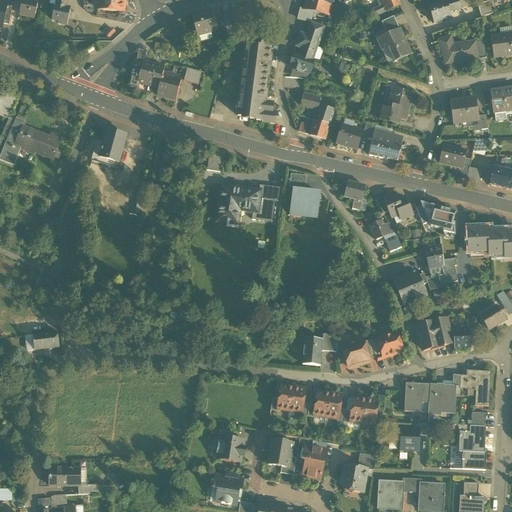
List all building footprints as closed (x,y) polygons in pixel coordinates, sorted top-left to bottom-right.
[(57,0),(56,7),(65,9),(67,0),(57,0)] [(102,10),(124,12),(125,0),(98,0),(98,1),(103,1),(102,10)] [(328,14),(330,6),(307,0),(305,8),(306,10),(314,12),(326,15),(328,14)] [(381,0),(383,5),(386,12),(400,5),(397,0),(381,0)] [(457,0),(453,0),(446,2),(449,13),(460,9),(457,0)] [(466,0),(457,0),(460,9),(468,7),(466,0)] [(19,16),(28,18),(28,16),(35,18),(38,4),(23,1),(22,4),(19,16)] [(451,19),(449,13),(446,2),(428,8),(434,25),(451,19)] [(477,6),(481,18),(492,15),(488,2),(477,6)] [(369,12),(372,18),(386,12),(383,5),(379,7),(369,12)] [(70,10),(65,9),(56,7),(55,6),(52,21),(59,23),(58,25),(67,26),(70,10)] [(3,25),(9,26),(12,8),(7,7),(3,25)] [(233,24),(234,28),(253,25),(250,7),(237,10),(237,11),(229,13),(231,24),(233,24)] [(311,24),(314,12),(306,10),(300,9),(297,19),(302,21),(311,24)] [(192,19),(197,36),(208,33),(208,34),(211,33),(216,31),(212,14),(192,19)] [(380,23),(386,35),(400,29),(394,17),(380,23)] [(227,35),(225,25),(224,22),(216,24),(219,37),(227,35)] [(311,24),(306,36),(319,41),(323,29),(311,24)] [(268,28),(270,34),(277,32),(276,26),(268,28)] [(499,30),(500,37),(511,35),(511,31),(511,28),(499,30)] [(105,35),(109,39),(115,33),(112,29),(105,35)] [(387,49),(394,63),(410,55),(404,41),(405,41),(400,29),(386,35),(376,40),(381,52),(387,49)] [(208,33),(197,36),(199,43),(212,39),(211,33),(208,34),(208,33)] [(303,45),(299,57),(312,61),(313,60),(316,48),(319,41),(306,36),(301,34),(297,43),(303,45)] [(503,56),(503,58),(511,56),(511,35),(500,37),(491,38),(494,57),(503,56)] [(438,42),(446,65),(477,61),(477,60),(476,48),(475,43),(452,46),(450,38),(438,42)] [(38,50),(45,51),(47,42),(39,42),(38,50)] [(154,52),(168,53),(168,46),(155,44),(154,52)] [(269,125),(274,125),(275,119),(273,119),(274,115),(272,114),(272,110),(270,110),(270,105),(265,104),(267,93),(265,92),(267,75),(269,75),(271,57),(269,57),(270,50),(268,50),(269,45),(259,44),(258,48),(246,47),(245,55),(248,55),(246,71),(243,71),(241,91),(244,91),(243,98),(241,98),(240,107),(239,106),(237,117),(250,118),(250,119),(256,120),(256,121),(262,122),(262,123),(270,124),(269,125)] [(476,48),(477,60),(486,59),(484,47),(476,48)] [(323,51),(316,48),(313,60),(320,62),(323,51)] [(388,66),(394,63),(387,49),(381,52),(388,66)] [(143,63),(146,52),(139,50),(136,62),(143,63)] [(314,62),(312,61),(299,57),(294,55),(293,60),(292,60),(291,63),(292,63),(291,68),(292,68),(291,70),(292,71),(299,73),(309,74),(314,62)] [(152,87),(159,89),(163,73),(164,69),(143,63),(136,62),(135,61),(128,86),(137,89),(138,84),(139,84),(152,87)] [(335,62),(333,70),(346,73),(348,65),(335,62)] [(183,82),(198,86),(201,73),(187,69),(183,82)] [(290,78),(308,80),(309,74),(299,73),(292,71),(290,78)] [(178,77),(163,73),(159,89),(157,97),(176,102),(181,81),(177,80),(178,77)] [(393,90),(395,90),(396,84),(386,82),(385,87),(393,90)] [(511,89),(490,93),(492,106),(492,111),(504,110),(504,113),(511,111),(511,89)] [(391,98),(388,110),(386,117),(397,120),(405,122),(410,102),(412,102),(414,95),(395,90),(393,90),(394,91),(392,98),(391,98)] [(17,98),(5,93),(0,105),(0,116),(9,120),(17,98)] [(484,107),(492,106),(490,93),(482,94),(484,107)] [(300,107),(317,111),(318,107),(319,107),(321,99),(303,95),(300,107)] [(451,103),(454,125),(463,124),(463,123),(478,121),(477,119),(475,102),(460,104),(459,101),(451,103)] [(317,111),(313,121),(329,126),(334,111),(319,107),(318,107),(317,111)] [(396,124),(397,120),(386,117),(388,110),(379,108),(376,120),(396,124)] [(504,110),(492,111),(494,123),(506,122),(504,113),(504,110)] [(479,127),(479,132),(487,131),(485,118),(477,119),(478,121),(479,127)] [(1,142),(6,144),(15,123),(9,121),(1,142)] [(325,141),(329,126),(313,121),(309,136),(325,141)] [(0,159),(0,163),(14,169),(18,158),(21,150),(33,155),(32,160),(30,160),(29,163),(31,164),(35,155),(53,162),(62,141),(61,140),(61,141),(52,137),(51,136),(49,142),(38,137),(39,135),(38,135),(38,136),(24,130),(25,126),(15,122),(15,123),(6,144),(0,159)] [(361,140),(367,142),(367,141),(372,126),(366,124),(361,140)] [(299,133),(304,134),(307,127),(301,125),(299,133)] [(367,141),(371,142),(374,133),(384,135),(385,129),(372,126),(367,141)] [(338,145),(356,150),(361,133),(343,127),(338,145)] [(92,163),(116,170),(126,136),(108,131),(104,145),(97,143),(92,163)] [(387,160),(396,163),(398,155),(399,156),(402,144),(400,144),(401,139),(384,135),(374,133),(371,142),(368,156),(387,161),(387,160)] [(472,155),(482,157),(486,141),(475,141),(475,144),(472,155)] [(461,170),(462,171),(464,159),(466,153),(444,147),(439,165),(440,165),(440,164),(449,166),(449,167),(461,170)] [(222,155),(209,154),(207,171),(220,172),(222,155)] [(461,171),(468,173),(469,169),(471,161),(464,159),(462,171),(461,170),(461,171)] [(490,187),(511,192),(511,161),(496,160),(490,187)] [(482,172),(469,169),(468,173),(466,181),(479,184),(482,172)] [(459,179),(466,181),(468,173),(461,171),(459,179)] [(289,187),(305,189),(306,177),(291,175),(289,187)] [(355,201),(361,202),(365,187),(349,183),(345,198),(355,201)] [(275,203),(278,203),(280,190),(260,187),(259,193),(260,194),(259,200),(275,203)] [(217,223),(230,225),(232,210),(239,211),(253,213),(257,213),(259,200),(260,194),(259,193),(241,191),(240,193),(233,192),(232,190),(222,188),(217,223)] [(290,217),(301,218),(302,212),(317,214),(319,194),(294,191),(290,217)] [(399,216),(402,222),(412,217),(406,201),(403,200),(397,202),(396,197),(393,197),(385,200),(384,200),(389,213),(390,212),(393,219),(399,216)] [(375,201),(383,215),(389,213),(384,200),(385,200),(384,198),(375,201)] [(252,222),(272,224),(275,203),(259,200),(257,213),(253,213),(252,222)] [(352,210),(364,213),(366,203),(361,202),(355,201),(352,210)] [(135,215),(148,217),(149,205),(137,203),(135,215)] [(443,210),(420,204),(421,208),(428,224),(429,228),(430,228),(442,231),(443,234),(454,237),(455,237),(454,225),(452,225),(455,214),(442,211),(443,210)] [(423,227),(428,224),(421,208),(416,210),(423,227)] [(237,226),(239,211),(232,210),(230,225),(237,226)] [(365,218),(368,225),(378,221),(375,214),(365,218)] [(383,239),(387,237),(383,228),(381,223),(369,228),(376,242),(383,239)] [(389,225),(383,228),(387,237),(393,235),(389,225)] [(468,255),(488,254),(487,234),(487,230),(467,231),(468,255)] [(411,233),(413,240),(421,239),(419,232),(411,233)] [(506,233),(487,234),(488,254),(488,258),(503,258),(504,262),(511,261),(511,235),(506,236),(506,233)] [(454,237),(443,234),(445,241),(452,243),(454,237)] [(383,239),(385,243),(394,238),(393,235),(387,237),(383,239)] [(385,243),(387,248),(398,244),(396,238),(394,238),(385,243)] [(387,248),(390,254),(401,249),(398,244),(387,248)] [(434,272),(441,270),(443,269),(442,263),(440,249),(425,252),(429,273),(434,272)] [(437,278),(438,282),(456,277),(454,268),(456,268),(456,261),(442,263),(443,269),(441,270),(443,277),(437,278)] [(441,270),(434,272),(436,279),(437,278),(443,277),(441,270)] [(434,272),(429,273),(431,278),(432,284),(430,284),(432,292),(440,290),(440,288),(438,282),(437,278),(436,279),(434,272)] [(402,299),(405,306),(425,298),(422,291),(423,290),(422,288),(418,278),(417,277),(414,279),(412,274),(397,280),(399,285),(396,286),(401,299),(402,299)] [(418,278),(422,288),(427,285),(425,279),(423,276),(418,278)] [(456,277),(438,282),(440,288),(457,284),(456,277)] [(497,297),(503,307),(509,303),(503,294),(497,297)] [(511,308),(509,303),(503,307),(509,317),(511,315),(511,308)] [(480,321),(487,332),(495,327),(494,326),(505,320),(497,307),(486,314),(488,316),(480,321)] [(463,310),(466,322),(472,321),(469,309),(463,310)] [(423,352),(431,350),(432,350),(431,349),(443,346),(443,348),(444,347),(452,345),(446,320),(435,323),(434,322),(429,323),(429,325),(417,327),(423,352)] [(454,345),(454,350),(470,349),(468,330),(455,331),(453,331),(453,332),(454,345)] [(34,337),(35,351),(59,348),(57,334),(34,337)] [(322,340),(321,351),(336,353),(335,350),(332,335),(323,334),(322,340)] [(383,357),(383,358),(395,355),(395,357),(403,354),(397,334),(389,336),(388,334),(377,338),(378,340),(383,357)] [(281,335),(276,340),(281,345),(286,340),(281,335)] [(27,352),(35,351),(34,337),(25,338),(27,352)] [(304,338),(302,365),(320,367),(321,351),(322,340),(304,338)] [(378,340),(371,342),(375,358),(376,359),(383,357),(378,340)] [(346,361),(349,370),(370,364),(369,360),(364,343),(363,341),(353,344),(352,341),(341,345),(342,347),(346,361)] [(369,360),(375,358),(371,342),(370,341),(364,343),(369,360)] [(336,353),(338,364),(346,361),(342,347),(335,350),(336,353)] [(465,391),(467,391),(475,391),(475,399),(475,407),(489,408),(490,373),(466,372),(466,378),(465,391)] [(428,414),(452,416),(453,398),(459,398),(459,390),(460,377),(453,377),(453,383),(452,387),(442,387),(430,386),(429,405),(428,414)] [(404,413),(421,414),(421,405),(429,405),(430,386),(406,385),(404,413)] [(293,388),(288,387),(287,388),(281,387),(279,400),(277,410),(278,410),(289,412),(293,388)] [(303,404),(305,391),(299,390),(299,389),(293,388),(289,412),(300,414),(301,414),(303,404)] [(330,395),(324,394),(324,395),(318,394),(316,406),(314,416),(326,418),(330,395)] [(339,410),(342,398),(335,397),(336,396),(330,395),(326,418),(337,420),(338,420),(339,410)] [(377,409),(383,410),(385,398),(378,397),(377,403),(378,403),(377,409)] [(270,411),(278,413),(278,410),(277,410),(279,400),(273,399),(270,411)] [(348,399),(346,411),(352,412),(354,400),(348,399)] [(366,401),(360,400),(360,401),(354,400),(352,412),(350,423),(351,423),(362,425),(366,401)] [(372,402),(366,401),(362,425),(374,427),(377,409),(378,403),(377,403),(377,404),(372,403),(372,402)] [(300,417),(307,418),(309,405),(303,404),(301,414),(300,414),(300,417)] [(316,406),(309,405),(307,418),(314,419),(314,416),(316,406)] [(337,423),(344,424),(346,411),(339,410),(338,420),(337,420),(337,423)] [(352,412),(346,411),(344,424),(350,425),(351,423),(350,423),(352,412)] [(472,414),(471,427),(484,427),(485,414),(472,414)] [(314,416),(314,419),(313,424),(324,425),(326,418),(314,416)] [(419,436),(427,437),(428,425),(416,424),(415,430),(419,430),(419,436)] [(484,439),(484,427),(471,427),(470,427),(469,433),(473,433),(473,438),(484,439)] [(400,451),(418,452),(419,436),(419,430),(415,430),(401,429),(400,451)] [(221,438),(236,441),(238,434),(220,431),(218,439),(221,439),(221,438)] [(466,470),(485,471),(486,452),(481,451),(481,440),(484,440),(484,439),(473,438),(473,433),(469,433),(459,433),(459,453),(463,453),(463,456),(462,456),(462,461),(462,470),(466,470)] [(218,460),(240,464),(242,457),(244,457),(245,449),(243,449),(244,442),(236,441),(221,438),(221,439),(220,444),(219,444),(217,454),(219,455),(218,460)] [(281,468),(289,469),(291,458),(293,444),(272,441),(268,465),(281,468)] [(302,461),(306,461),(314,463),(318,460),(323,462),(323,459),(324,458),(326,451),(305,446),(302,461)] [(453,470),(462,470),(462,461),(462,456),(463,456),(463,453),(459,453),(454,452),(453,470)] [(367,470),(373,471),(375,457),(359,455),(357,468),(367,470)] [(280,474),(293,476),(296,459),(291,458),(289,469),(281,468),(280,474)] [(306,461),(303,475),(309,476),(309,478),(320,481),(322,470),(324,462),(323,462),(318,460),(314,463),(306,461)] [(357,468),(353,467),(352,470),(344,469),(342,481),(340,482),(344,489),(350,485),(354,485),(353,492),(363,494),(367,470),(357,468)] [(50,487),(76,487),(76,484),(80,484),(80,469),(50,469),(50,487)] [(226,472),(225,478),(239,480),(240,474),(226,472)] [(215,503),(237,507),(239,492),(242,492),(244,481),(239,480),(225,478),(214,476),(212,490),(217,491),(215,503)] [(421,480),(412,480),(402,479),(402,484),(403,484),(402,493),(411,494),(420,494),(420,485),(421,485),(421,480)] [(388,511),(401,511),(402,493),(403,484),(402,484),(380,483),(378,508),(388,509),(388,511)] [(465,497),(478,498),(479,485),(466,484),(465,497)] [(78,487),(79,496),(98,495),(98,487),(97,485),(86,486),(80,486),(78,486),(78,487)] [(418,511),(432,511),(442,511),(443,486),(421,485),(420,485),(420,494),(418,511)] [(98,487),(98,495),(108,494),(108,486),(98,487)] [(55,497),(56,506),(66,504),(66,496),(55,497)] [(463,511),(483,511),(483,510),(481,510),(482,498),(478,498),(465,497),(460,497),(459,508),(464,508),(463,511)] [(38,501),(39,508),(51,506),(50,500),(38,501)] [(253,511),(255,505),(240,503),(238,511),(253,511)]
